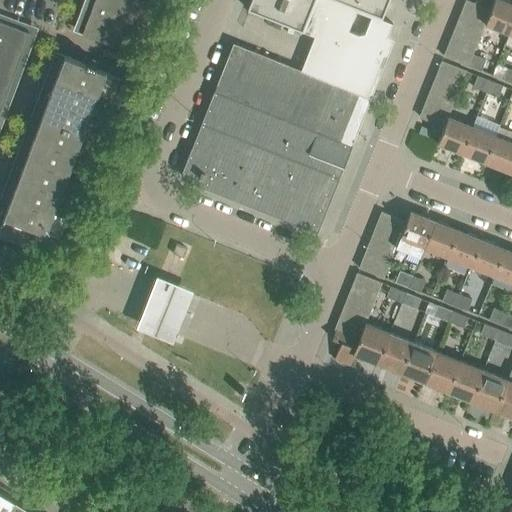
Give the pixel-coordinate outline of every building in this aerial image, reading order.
[(91,12),(91,13),(151,36),(159,16),(116,0),(96,0),(92,12),(91,12)] [(116,0),(159,16),(164,0),(116,0)] [(182,170),(181,174),(318,229),(320,225),(313,222),(338,159),(342,148),(349,150),(387,56),(375,51),(377,44),(384,42),(392,23),(381,18),(381,19),(370,15),(363,32),(356,33),(347,30),(355,9),(331,0),(315,0),(303,31),(314,36),(300,70),(233,43),(232,45),(234,45),(190,157),(184,171),(182,170)] [(250,0),(247,9),(303,31),(315,0),(331,0),(370,15),(381,19),(381,18),(388,0),(250,0)] [(465,0),(461,11),(485,20),(490,9),(466,0),(465,0)] [(484,23),(508,32),(511,22),(511,3),(503,0),(493,0),(490,9),(485,20),(484,23)] [(480,32),(484,23),(485,20),(461,11),(457,22),(480,32)] [(83,31),(82,33),(144,56),(151,36),(91,13),(84,32),(83,31)] [(0,19),(0,52),(11,24),(0,19)] [(457,22),(452,33),(476,42),(480,32),(457,22)] [(0,74),(12,79),(30,31),(11,24),(0,52),(0,74)] [(452,33),(448,44),(472,54),(476,42),(452,33)] [(444,55),(467,65),(472,54),(448,44),(444,55)] [(55,77),(47,100),(38,122),(30,145),(21,167),(13,190),(4,212),(0,223),(0,236),(14,242),(58,258),(66,235),(75,213),(83,190),(92,168),(100,145),(106,129),(109,123),(115,107),(117,100),(123,85),(132,89),(137,75),(114,66),(83,55),(81,61),(64,54),(55,77)] [(467,65),(481,70),(485,59),(472,54),(467,65)] [(441,61),(437,72),(461,81),(466,70),(441,61)] [(511,69),(507,67),(502,79),(511,82),(511,69)] [(456,92),(461,81),(437,72),(433,83),(456,92)] [(0,74),(0,93),(5,96),(12,79),(0,74)] [(477,75),(472,86),(485,91),(489,80),(477,75)] [(489,80),(485,91),(498,96),(502,85),(489,80)] [(433,83),(428,94),(452,103),(456,92),(433,83)] [(428,94),(424,105),(448,115),(452,103),(428,94)] [(420,116),(443,126),(447,115),(448,115),(424,105),(419,116),(420,116)] [(471,125),(447,115),(443,126),(437,142),(460,152),(471,125)] [(460,152),(484,161),(495,134),(471,125),(460,152)] [(484,161),(508,170),(511,158),(511,141),(495,134),(484,161)] [(397,243),(395,246),(419,256),(423,246),(433,219),(410,210),(405,221),(401,232),(397,243)] [(405,221),(382,212),(381,211),(377,222),(401,232),(405,221)] [(446,255),(452,241),(457,229),(433,219),(423,246),(446,255)] [(377,222),(372,233),(397,243),(401,232),(377,222)] [(457,229),(452,241),(446,255),(470,265),(481,238),(457,229)] [(372,233),(369,241),(368,244),(392,254),(395,246),(397,243),(372,233)] [(481,238),(470,265),(494,274),(504,248),(481,238)] [(172,253),(175,254),(183,257),(186,248),(176,243),(172,253)] [(392,254),(368,244),(363,256),(388,266),(392,254)] [(511,250),(504,248),(494,274),(511,281),(511,250)] [(363,256),(359,267),(383,277),(388,266),(363,256)] [(399,270),(395,281),(407,286),(412,275),(399,270)] [(377,293),(381,282),(357,272),(353,283),(377,293)] [(412,275),(407,286),(420,291),(424,280),(412,275)] [(149,287),(131,331),(169,346),(187,302),(189,296),(151,281),(149,287)] [(348,294),(372,303),(377,293),(353,283),(348,294)] [(390,286),(386,296),(401,302),(405,292),(390,286)] [(446,289),(442,300),(454,305),(459,294),(446,289)] [(405,292),(401,302),(416,308),(420,298),(405,292)] [(368,315),(372,303),(348,294),(344,305),(368,315)] [(459,294),(454,305),(467,310),(471,299),(459,294)] [(437,304),(433,315),(448,321),(452,310),(437,304)] [(339,317),(363,326),(365,322),(368,315),(344,305),(339,317)] [(493,307),(488,318),(501,323),(505,312),(493,307)] [(452,310),(448,321),(463,327),(467,316),(452,310)] [(511,314),(505,312),(501,323),(511,327),(511,314)] [(335,328),(336,328),(358,338),(363,326),(339,317),(335,328)] [(354,353),(376,362),(388,331),(365,322),(363,326),(358,338),(336,328),(332,338),(340,341),(334,358),(350,364),(354,353)] [(484,323),(480,333),(495,339),(499,329),(484,323)] [(511,334),(499,329),(495,339),(510,345),(511,339),(511,334)] [(388,331),(376,362),(399,371),(412,340),(388,331)] [(399,371),(423,381),(435,350),(412,340),(399,371)] [(435,350),(423,381),(447,390),(459,359),(435,350)] [(447,390),(471,400),(483,369),(459,359),(447,390)] [(483,369),(471,400),(494,409),(507,378),(483,369)] [(494,409),(511,416),(511,380),(507,378),(494,409)] [(0,511),(5,511),(14,498),(0,489),(0,511)] [(35,511),(36,511),(14,498),(5,511),(35,511)]
